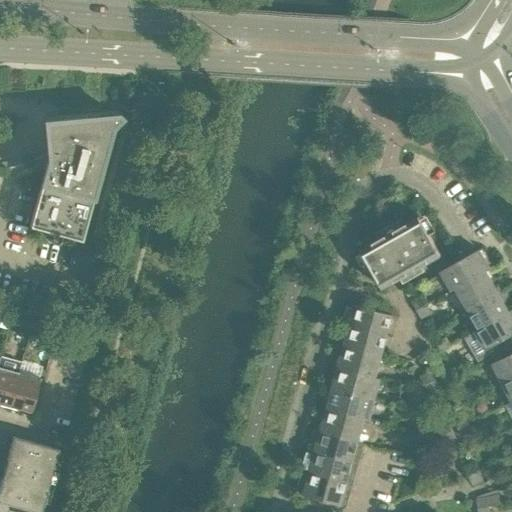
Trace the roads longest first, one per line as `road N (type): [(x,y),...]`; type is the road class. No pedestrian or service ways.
road 1 (tertiary): [(467,40),(0,3)]
road 2 (tertiary): [(0,48),(464,72)]
road 3 (residential): [(277,500),(356,198),(388,175)]
road 4 (residential): [(0,422),(38,434),(65,337)]
